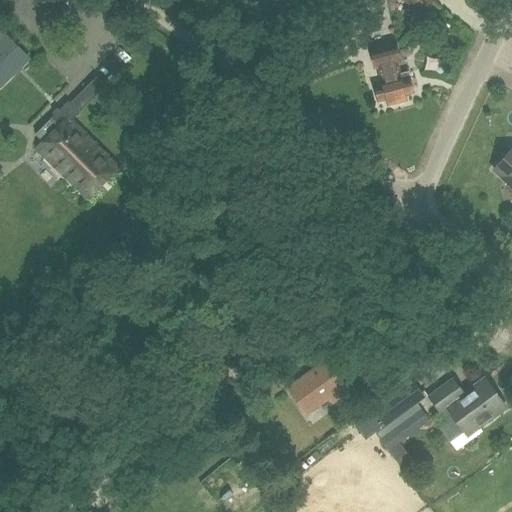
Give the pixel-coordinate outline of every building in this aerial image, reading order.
[(431,0),(402,0),(421,14),(431,0)] [(5,33),(0,37),(0,86),(29,58),(5,33)] [(399,73),(397,62),(401,61),(396,42),(368,49),(373,68),(377,67),(380,77),(381,83),(372,85),(377,101),(385,99),(386,106),(407,101),(405,95),(414,93),(408,71),(399,73)] [(95,76),(69,103),(67,101),(60,108),(57,106),(50,113),(53,116),(35,133),(43,141),(36,148),(87,197),(117,165),(71,120),(104,85),(95,76)] [(503,178),(502,178),(511,186),(511,144),(492,169),(503,178)] [(410,376),(413,380),(414,382),(440,362),(436,356),(410,376)] [(332,402),(346,392),(326,365),(289,392),(304,413),(327,395),(332,402)] [(440,413),(447,408),(467,435),(506,407),(486,379),(467,393),(465,390),(464,391),(453,376),(427,395),(440,413)] [(413,380),(373,409),(385,425),(415,403),(425,396),(414,382),(413,380)] [(375,432),(379,438),(388,450),(420,427),(428,420),(415,403),(385,425),(375,432)] [(364,436),(383,423),(373,409),(354,422),(364,436)] [(214,463),(225,481),(249,466),(238,448),(214,463)]
